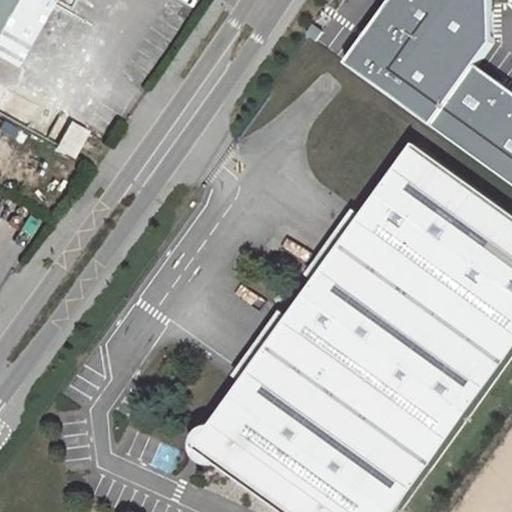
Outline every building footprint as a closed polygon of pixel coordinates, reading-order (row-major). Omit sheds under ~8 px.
[(53,1),(50,0),(12,0),(0,22),(0,56),(17,66),(53,1)] [(0,0),(0,22),(12,0),(0,0)] [(393,0),(349,71),(511,187),(511,99),(476,74),(495,44),(490,0),(393,0)] [(55,147),(71,157),(85,133),(70,124),(55,147)] [(511,215),(415,146),(211,433),(215,436),(214,439),(212,442),(212,446),(212,448),(212,453),(214,457),(215,459),(217,461),(220,464),(217,468),(279,511),(403,511),(511,360),(511,215)]
